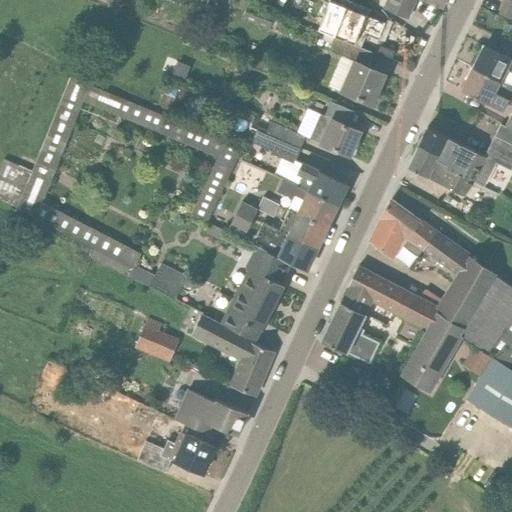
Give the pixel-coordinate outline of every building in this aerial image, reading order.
[(328,0),(317,31),(336,38),(354,46),(361,31),(379,38),(386,22),(334,0),(328,0)] [(424,0),(443,8),(445,0),(387,0),(384,8),(408,18),(415,0),(424,0)] [(511,0),(506,0),(499,14),(509,19),(511,13),(511,0)] [(274,16),(248,5),(242,19),(269,30),(274,16)] [(341,92),(373,106),(386,75),(368,68),(374,54),(354,46),(336,38),(331,52),(341,57),(353,62),(341,92)] [(511,59),(484,46),(473,68),(504,83),(509,72),(511,73),(511,59)] [(270,74),(273,62),(255,55),(251,66),(270,74)] [(190,67),(177,62),(172,76),(184,81),(190,67)] [(473,68),(462,90),(504,111),(508,104),(511,106),(511,104),(511,86),(504,83),(473,68)] [(33,217),(132,269),(129,276),(175,300),(187,275),(161,263),(154,274),(135,265),(141,254),(43,202),(52,179),(83,101),(218,157),(191,214),(208,222),(242,148),(225,141),(69,77),(31,171),(32,172),(17,208),(34,216),(33,217)] [(147,99),(171,109),(175,98),(180,88),(181,86),(168,81),(163,92),(151,87),(147,99)] [(190,92),(180,88),(175,98),(185,103),(190,99),(190,92)] [(350,157),(361,132),(321,115),(309,139),(321,144),(350,157)] [(269,121),(265,133),(300,148),(305,137),(283,127),(282,126),(269,121)] [(472,181),(483,187),(496,163),(511,171),(511,168),(511,145),(494,136),(484,156),(427,127),(419,145),(438,155),(436,159),(448,165),(447,168),(472,181)] [(256,131),(252,142),(273,151),(272,153),(283,158),(294,163),(295,160),(300,148),(265,133),(256,131)] [(438,155),(419,145),(407,168),(428,178),(428,177),(439,183),(464,196),(472,181),(447,168),(448,165),(436,159),(438,155)] [(32,172),(31,171),(3,159),(0,165),(0,200),(17,208),(32,172)] [(309,192),(338,205),(348,185),(303,163),(298,172),(303,175),(298,186),(310,192),(309,192)] [(327,228),(338,205),(309,192),(310,192),(298,186),(283,179),(277,192),(293,199),(288,209),(289,209),(299,214),(327,228)] [(391,199),(382,219),(408,237),(408,238),(423,249),(424,250),(437,232),(469,255),(471,254),(421,219),(420,220),(391,199)] [(230,226),(247,234),(259,209),(242,201),(230,226)] [(253,245),(257,247),(292,264),(306,271),(327,228),(299,214),(289,209),(285,218),(279,231),(272,227),(264,223),(253,245)] [(408,250),(417,257),(423,249),(408,238),(408,237),(382,219),(371,241),(393,258),(398,251),(403,253),(408,250)] [(424,250),(423,249),(417,257),(418,258),(422,252),(455,276),(436,306),(440,309),(438,312),(463,329),(458,336),(461,337),(462,336),(487,353),(488,352),(511,367),(511,287),(496,276),(497,274),(468,256),(469,255),(437,232),(424,250)] [(281,284),(292,264),(257,247),(245,268),(248,270),(221,322),(254,339),(259,330),(262,331),(285,286),(281,284)] [(424,328),(428,330),(438,312),(440,309),(436,306),(435,307),(358,267),(321,340),(370,364),(380,344),(363,335),(365,330),(359,327),(366,314),(367,315),(373,303),(419,327),(420,326),(424,328)] [(254,340),(254,339),(221,322),(202,312),(191,332),(240,358),(228,385),(255,396),(273,351),(250,342),(252,339),(254,340)] [(463,329),(438,312),(428,330),(424,328),(428,330),(402,375),(430,391),(461,337),(458,336),(463,329)] [(147,318),(134,348),(149,355),(158,331),(161,324),(147,318)] [(493,359),(474,347),(462,365),(481,377),(493,359)] [(511,370),(493,359),(481,377),(468,399),(511,427),(511,370)] [(209,434),(212,425),(238,435),(247,412),(215,398),(214,400),(187,388),(174,419),(209,434)] [(173,460),(204,474),(215,447),(185,434),(180,445),(168,439),(164,448),(145,440),(137,459),(166,471),(171,459),(173,460)]
